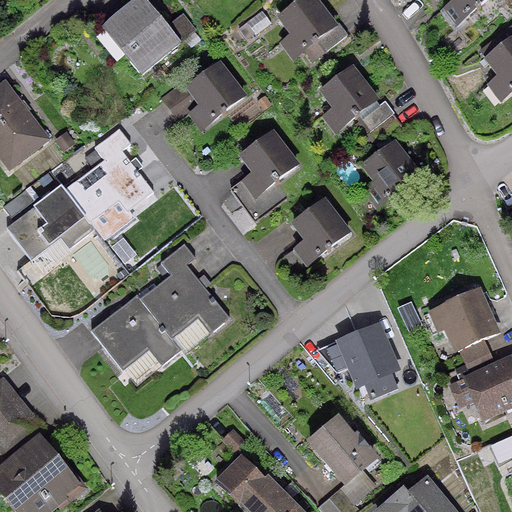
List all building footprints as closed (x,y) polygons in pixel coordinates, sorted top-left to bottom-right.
[(178,45),(139,0),(108,26),(130,53),(123,58),(139,78),(178,45)] [(323,55),(346,38),(337,26),(333,30),(309,0),(306,0),(278,22),(302,53),(311,46),(313,48),(316,46),(323,55)] [(488,0),(451,0),(466,18),(474,11),(476,13),(479,11),(477,8),(488,0)] [(183,42),(194,32),(181,17),(170,26),(183,42)] [(511,41),(501,50),(494,42),(479,54),(486,63),(485,64),(509,94),(511,92),(511,41)] [(217,69),(187,92),(211,124),(220,117),(221,119),(225,116),(223,114),(241,100),(217,69)] [(356,118),(374,103),(350,72),(320,96),(344,127),(353,120),(354,122),(357,120),(356,118)] [(44,142),(3,88),(0,90),(0,160),(8,170),(44,142)] [(359,123),(369,135),(390,118),(392,116),(383,104),(359,123)] [(400,130),(390,118),(369,135),(367,136),(376,148),(400,130)] [(124,216),(151,196),(119,154),(128,147),(117,133),(93,151),(103,164),(63,194),(63,195),(87,227),(116,205),(124,216)] [(270,137),(240,161),(251,176),(229,193),(253,225),(284,201),(272,186),(273,185),(274,187),(277,185),(276,183),(294,168),(270,137)] [(398,192),(416,178),(392,147),(362,170),(386,202),(395,195),(396,197),(399,195),(398,192)] [(87,227),(63,195),(63,194),(60,190),(5,232),(29,264),(58,242),(66,253),(92,233),(87,227)] [(1,210),(9,221),(32,204),(24,193),(1,210)] [(322,205),(292,228),(316,260),(325,253),(326,255),(329,252),(328,250),(346,236),(322,205)] [(168,278),(139,303),(171,342),(196,322),(208,337),(228,321),(185,268),(193,261),(182,248),(159,266),(168,278)] [(494,337),(475,295),(437,312),(456,354),(494,337)] [(179,353),(171,342),(139,303),(135,298),(89,335),(121,374),(148,353),(160,369),(179,353)] [(392,372),(375,332),(340,347),(358,387),(363,385),(370,400),(393,390),(386,374),(392,372)] [(482,420),(511,406),(511,370),(509,364),(451,390),(459,407),(473,401),(482,420)] [(0,423),(15,411),(0,391),(0,423)] [(34,434),(15,411),(0,423),(0,434),(13,450),(34,434)] [(336,422),(308,446),(343,488),(371,464),(336,422)] [(57,511),(81,491),(54,458),(48,463),(36,448),(0,476),(0,500),(9,511),(37,511),(50,502),(57,511)] [(239,461),(215,486),(241,511),(293,511),(268,487),(266,488),(239,461)] [(405,500),(401,495),(380,511),(449,511),(425,484),(405,500)] [(356,511),(339,491),(316,510),(317,511),(356,511)]
